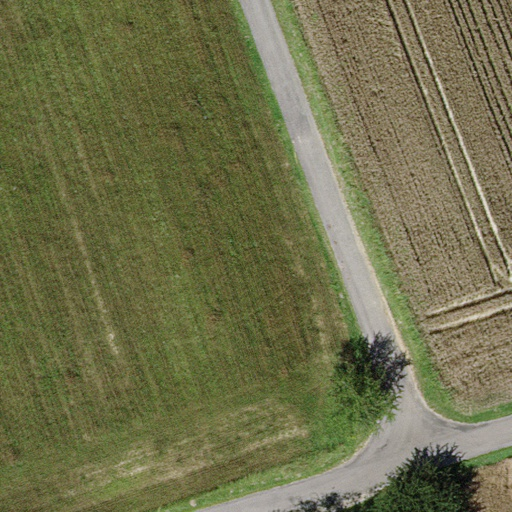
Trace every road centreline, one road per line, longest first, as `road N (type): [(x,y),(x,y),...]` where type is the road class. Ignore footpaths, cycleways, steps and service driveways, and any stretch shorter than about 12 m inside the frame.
road 1 (track): [(420,451),(263,0)]
road 2 (unclassified): [(233,511),(511,425)]
